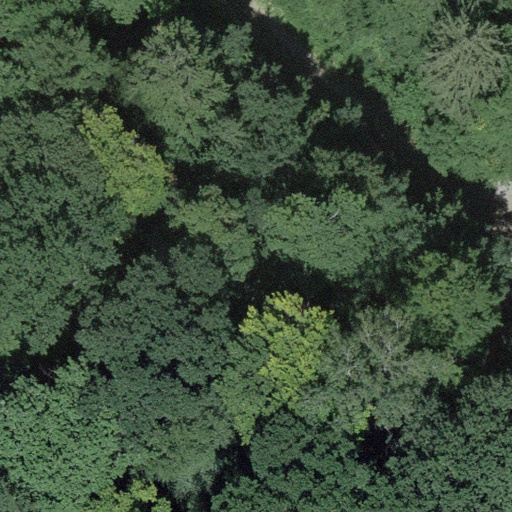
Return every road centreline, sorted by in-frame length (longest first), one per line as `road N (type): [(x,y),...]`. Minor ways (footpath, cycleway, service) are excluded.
road 1 (track): [(242,0),(511,258)]
road 2 (unclassified): [(511,322),(431,511)]
